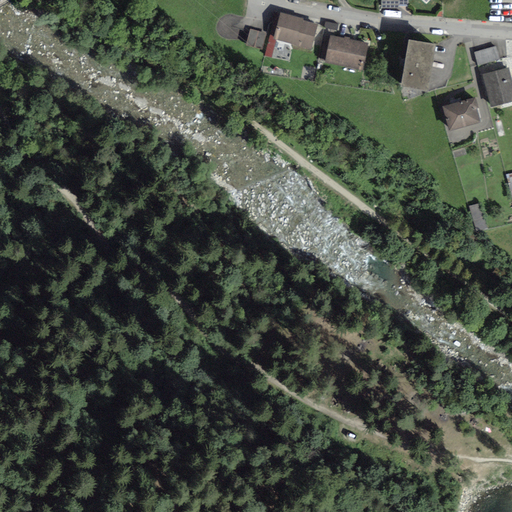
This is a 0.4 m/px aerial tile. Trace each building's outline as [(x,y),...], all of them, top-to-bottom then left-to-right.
[(280,11),(274,37),(312,47),(318,23),(304,19),(304,17),(280,11)] [(324,36),(319,60),(363,69),(369,42),(330,34),(330,37),(324,36)] [(436,39),(409,35),(401,79),(428,84),(436,39)] [(511,82),(508,67),(481,75),(490,106),(511,99),(511,82)] [(443,104),(450,128),(479,120),(476,107),(479,106),(476,95),(443,104)]
